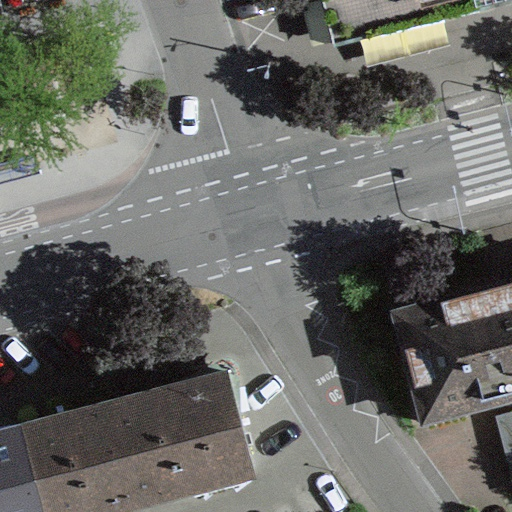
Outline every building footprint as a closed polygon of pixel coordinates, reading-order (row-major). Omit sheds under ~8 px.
[(346,0),(351,16),(376,29),(491,0),(346,0)] [(511,281),(399,311),(429,424),(469,413),(466,403),(511,390),(511,281)] [(232,389),(209,375),(20,423),(42,511),(70,511),(136,495),(137,499),(166,491),(165,488),(252,465),(232,389)] [(511,411),(497,416),(511,475),(511,411)] [(42,511),(20,423),(8,428),(7,422),(0,423),(0,511),(42,511)]
